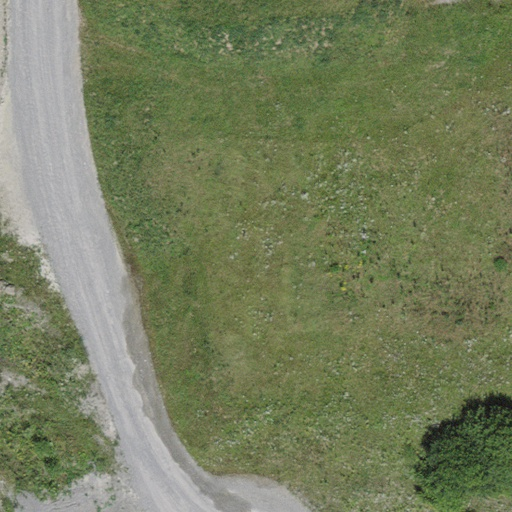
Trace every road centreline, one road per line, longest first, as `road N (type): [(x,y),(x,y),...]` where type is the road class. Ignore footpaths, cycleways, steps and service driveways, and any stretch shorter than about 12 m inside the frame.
road 1 (track): [(72,0),(130,146),(185,426),(241,511)]
road 2 (track): [(163,0),(130,146)]
